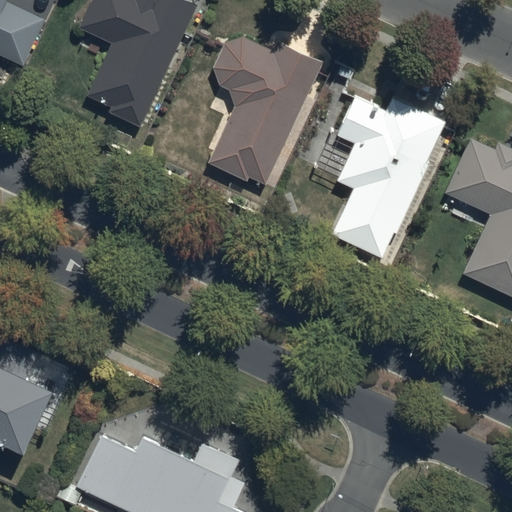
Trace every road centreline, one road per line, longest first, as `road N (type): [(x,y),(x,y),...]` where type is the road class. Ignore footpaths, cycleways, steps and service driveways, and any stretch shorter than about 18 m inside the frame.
road 1 (tertiary): [(0,168),(511,406)]
road 2 (tertiary): [(393,417),(0,231)]
road 3 (tertiary): [(511,473),(393,417)]
